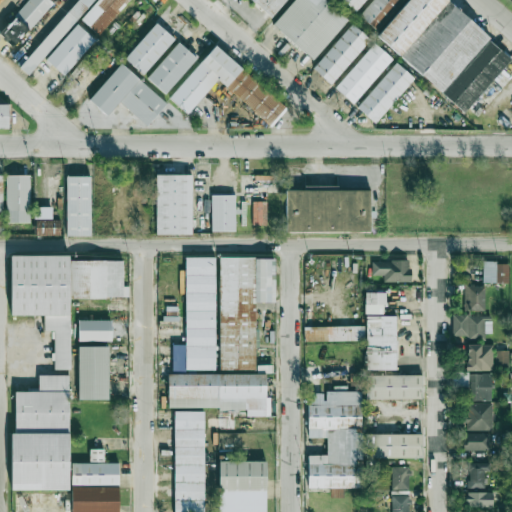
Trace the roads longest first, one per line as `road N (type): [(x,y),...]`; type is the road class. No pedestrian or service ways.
road 1 (residential): [(0,244),(511,243)]
road 2 (residential): [(0,144),(511,144)]
road 3 (residential): [(440,243),(440,511)]
road 4 (residential): [(143,244),(145,511)]
road 5 (residential): [(292,244),(292,511)]
road 6 (residential): [(195,0),(358,145)]
